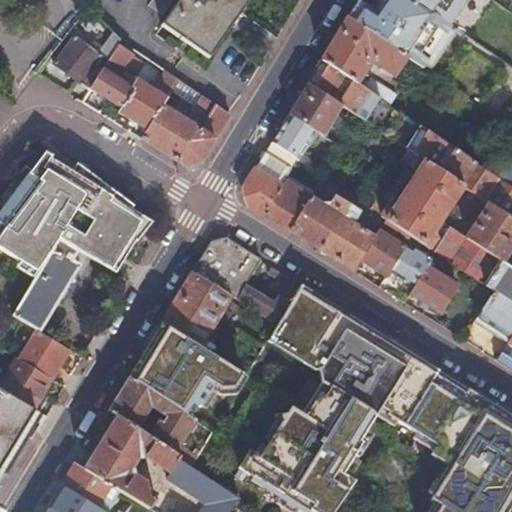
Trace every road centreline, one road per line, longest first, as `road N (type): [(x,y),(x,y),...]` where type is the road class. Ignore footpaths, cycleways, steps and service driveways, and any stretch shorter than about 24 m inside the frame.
road 1 (residential): [(206,200),(14,511)]
road 2 (residential): [(206,200),(511,390)]
road 3 (residential): [(325,0),(206,200)]
road 4 (residential): [(69,122),(206,200)]
